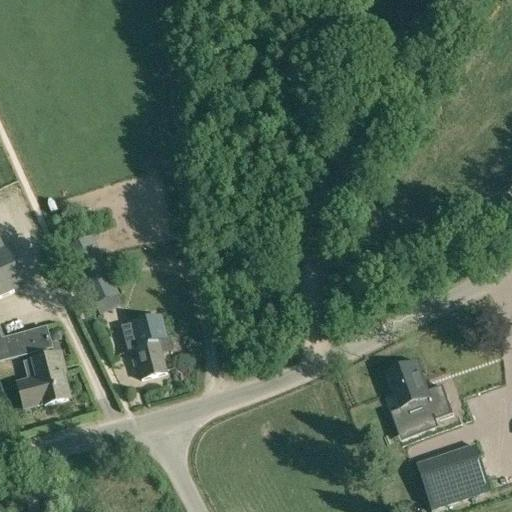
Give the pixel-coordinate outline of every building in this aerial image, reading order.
[(0,363),(20,358),(55,350),(48,328),(4,339),(0,331),(0,298),(25,288),(6,248),(5,248),(0,237),(0,363)] [(98,306),(120,296),(122,295),(95,238),(68,250),(95,308),(98,306)] [(168,374),(162,354),(175,351),(171,338),(167,339),(161,317),(122,327),(129,355),(135,353),(143,381),(168,374)] [(60,354),(33,362),(26,364),(30,380),(17,383),(25,412),(45,407),(70,400),(63,376),(65,375),(60,354)] [(433,425),(436,424),(453,418),(442,389),(429,394),(418,363),(386,375),(399,412),(404,426),(430,417),(433,425)] [(437,511),(490,495),(475,449),(417,468),(431,511),(437,511)]
